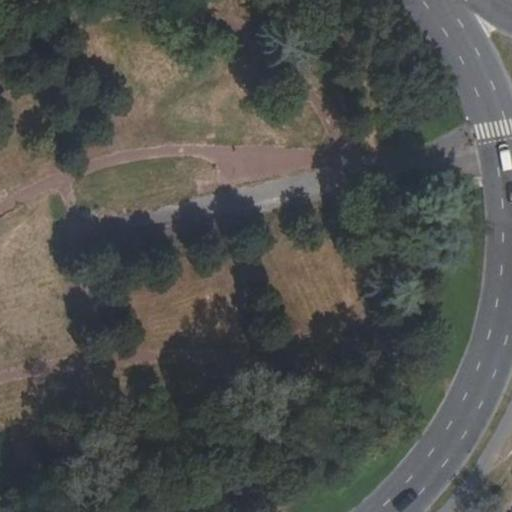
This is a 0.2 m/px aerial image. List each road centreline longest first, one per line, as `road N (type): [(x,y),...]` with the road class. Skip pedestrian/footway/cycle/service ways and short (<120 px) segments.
road 1 (primary): [(510,266),(497,128),(471,63),(431,0)]
road 2 (primary): [(388,511),(453,434),(481,381),(510,266)]
